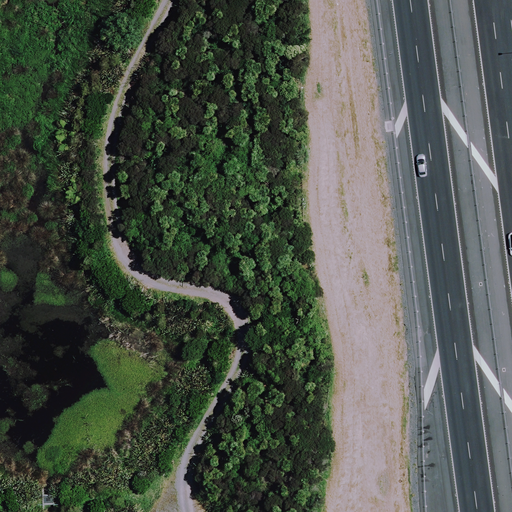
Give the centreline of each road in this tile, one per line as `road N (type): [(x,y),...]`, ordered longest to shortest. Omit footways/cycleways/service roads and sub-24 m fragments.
road 1 (track): [(183,0),(132,94),(126,130),(134,230),(162,259),(246,278),(267,313),(249,373),(207,447),(208,511)]
road 2 (motorway): [(475,511),(410,0)]
road 3 (motorway): [(491,0),(511,167)]
